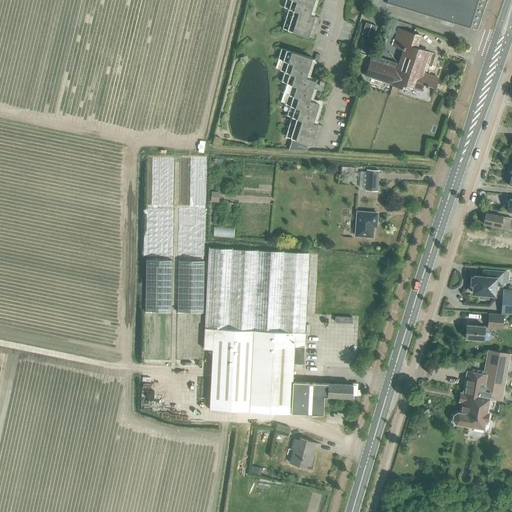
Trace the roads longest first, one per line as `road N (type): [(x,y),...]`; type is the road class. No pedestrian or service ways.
road 1 (track): [(0,343),(172,371),(191,417),(275,419),(372,444)]
road 2 (primary): [(352,511),(470,133)]
road 3 (primary): [(509,0),(470,133)]
